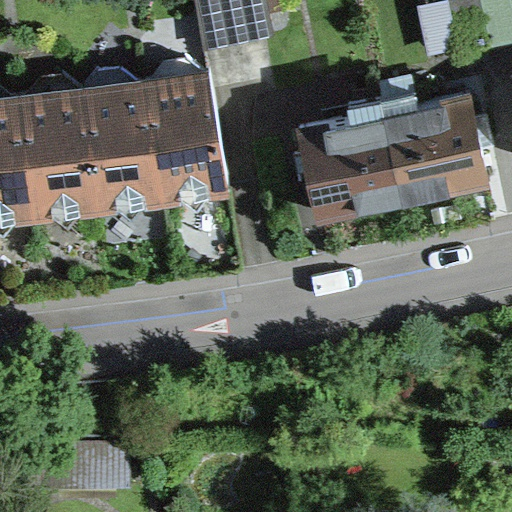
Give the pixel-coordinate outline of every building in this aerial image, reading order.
[(197,0),(203,36),(270,22),(265,0),(197,0)] [(449,0),(460,49),(489,44),(480,0),(449,0)] [(480,0),(489,44),(511,38),(511,4),(511,0),(480,0)] [(227,183),(208,64),(202,65),(186,54),(175,69),(154,72),(144,74),(163,193),(179,190),(197,204),(211,185),(227,183)] [(163,193),(144,74),(129,76),(113,78),(98,66),(86,81),(84,81),(99,200),(115,199),(133,213),(147,195),(163,193)] [(63,70),(51,85),(32,87),(20,89),(34,208),(50,206),(68,220),(82,202),(99,200),(84,81),(78,82),(63,70)] [(385,104),(403,191),(421,187),(488,173),(470,86),(468,87),(385,104)] [(0,225),(4,228),(18,210),(34,208),(20,89),(3,91),(0,91),(0,225)] [(360,200),(403,191),(385,104),(300,122),(318,209),(360,200)] [(129,482),(130,441),(54,441),(54,482),(129,482)]
